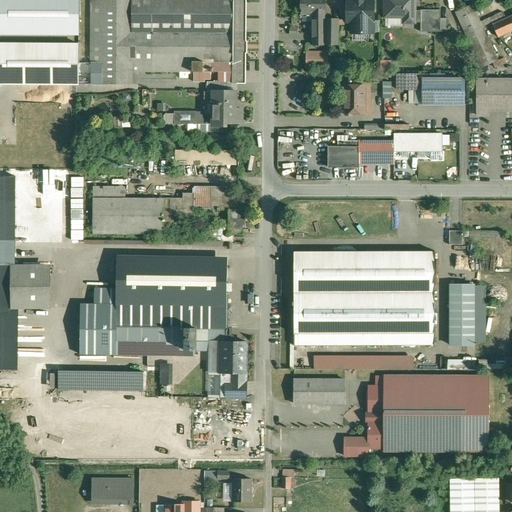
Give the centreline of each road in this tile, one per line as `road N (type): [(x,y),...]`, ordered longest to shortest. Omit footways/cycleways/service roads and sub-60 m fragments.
road 1 (residential): [(268,189),(267,511)]
road 2 (residential): [(268,189),(511,189)]
road 3 (residential): [(269,0),(268,189)]
